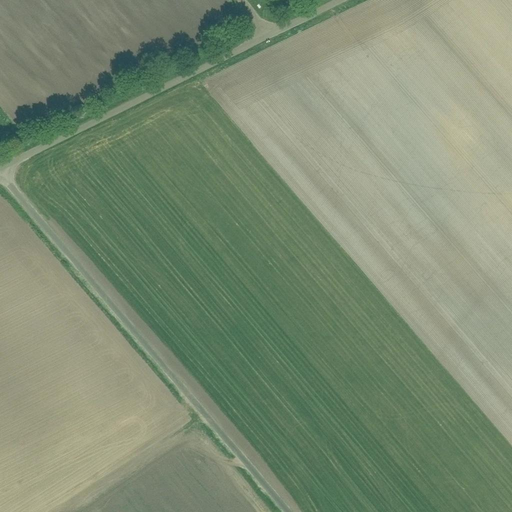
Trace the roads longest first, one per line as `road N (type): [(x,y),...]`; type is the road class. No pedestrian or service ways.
road 1 (unclassified): [(283,511),(0,173)]
road 2 (unclassified): [(0,168),(339,0)]
